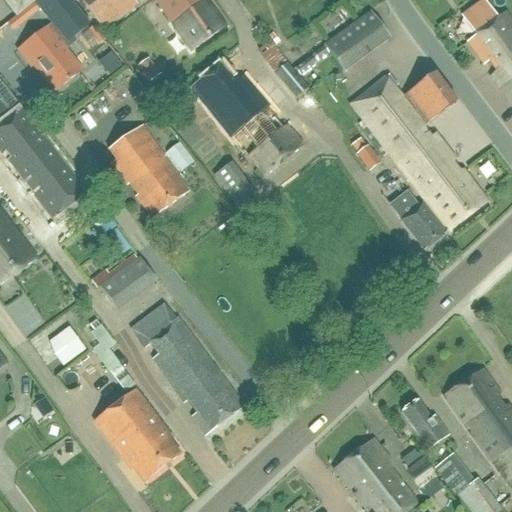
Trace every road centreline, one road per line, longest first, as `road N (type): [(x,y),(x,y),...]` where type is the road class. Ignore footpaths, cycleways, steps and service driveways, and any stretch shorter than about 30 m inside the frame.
road 1 (tertiary): [(209,511),(511,234)]
road 2 (unclassified): [(511,155),(397,0)]
